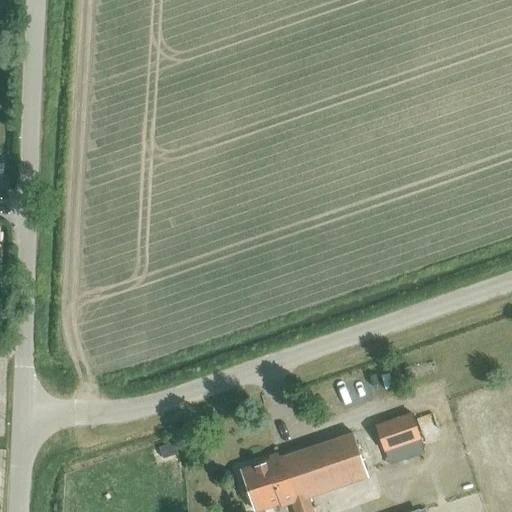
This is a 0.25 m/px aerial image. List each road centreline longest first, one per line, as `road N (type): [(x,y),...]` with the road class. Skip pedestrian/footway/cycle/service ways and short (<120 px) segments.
road 1 (unclassified): [(22,415),(154,404),(511,281)]
road 2 (tertiary): [(22,415),(35,0)]
